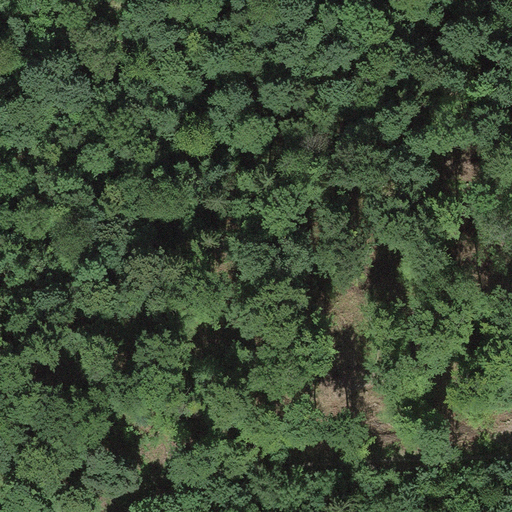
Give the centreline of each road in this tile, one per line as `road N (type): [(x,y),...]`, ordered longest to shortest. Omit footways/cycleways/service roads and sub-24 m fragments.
road 1 (track): [(511,178),(362,165),(269,107),(177,70),(77,13)]
road 2 (track): [(141,511),(190,485),(291,472),(511,463)]
road 3 (track): [(0,22),(54,19),(126,0)]
